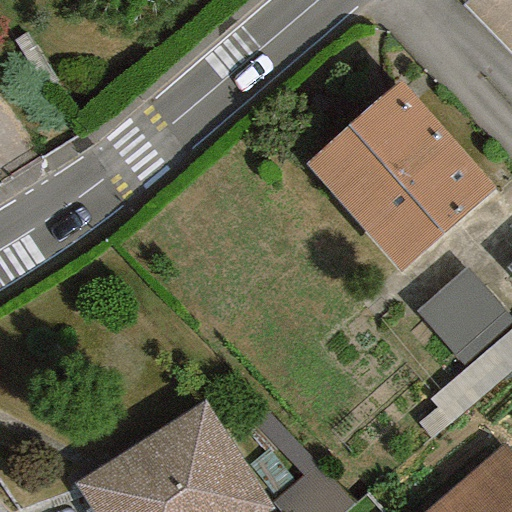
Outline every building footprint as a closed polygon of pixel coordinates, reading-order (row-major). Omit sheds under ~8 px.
[(404,99),(306,179),(394,287),(493,207),(404,99)] [(461,366),(511,322),(511,321),(468,270),(416,315),(461,366)] [(465,411),(511,373),(511,333),(445,386),(465,411)] [(260,511),(201,417),(69,499),(77,511),(260,511)] [(511,511),(511,463),(499,449),(424,511),(511,511)]
